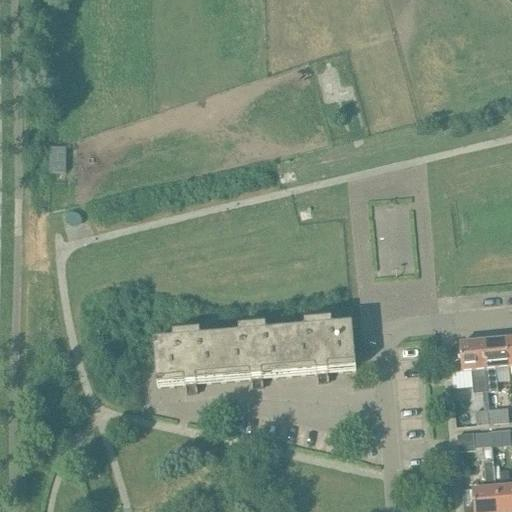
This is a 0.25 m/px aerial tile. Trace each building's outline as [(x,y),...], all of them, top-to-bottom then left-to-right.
[(48,151),(48,176),(64,176),(64,151),(48,151)] [(303,331),(283,333),(287,379),(317,376),(317,379),(317,380),(316,381),(317,385),(318,385),(318,382),(321,381),(327,381),(327,384),(329,384),(328,380),(327,380),(327,375),(355,373),(354,351),(353,347),(352,328),(331,330),(331,324),(303,326),(303,331)] [(237,337),(219,339),(222,384),(251,382),(252,386),(251,386),(251,391),(252,391),(252,387),(260,387),(261,386),(262,390),(263,390),(262,385),(261,382),(261,381),(287,379),(283,333),(264,335),(264,330),(237,332),(237,337)] [(173,343),(153,345),(155,364),(155,368),(155,370),(157,390),(158,390),(186,387),(186,392),(185,392),(185,396),(186,396),(186,393),(189,393),(196,392),(196,395),(197,395),(197,391),(196,391),(196,390),(196,387),(222,384),(219,339),(200,340),(199,335),(173,337),(173,343)] [(505,341),(482,344),(487,395),(498,394),(496,371),(508,370),(505,341)] [(451,375),(461,374),(470,374),(472,396),(487,395),(482,344),(459,346),(459,349),(449,350),(451,375)] [(490,427),(508,425),(507,411),(487,413),(487,419),(491,419),(491,427),(490,427)] [(476,428),(490,427),(491,427),(491,419),(487,419),(487,413),(475,414),(476,428)] [(491,435),(492,448),(511,447),(509,433),(491,435)] [(497,511),(496,490),(495,482),(493,464),(492,448),(491,435),(457,438),(458,455),(474,454),(477,461),(483,465),(485,491),(472,492),(473,511),(497,511)] [(496,490),(497,511),(511,511),(511,488),(510,489),(509,481),(495,482),(496,490)]
